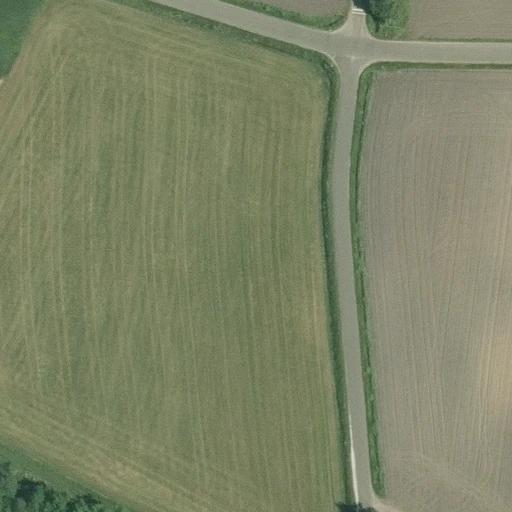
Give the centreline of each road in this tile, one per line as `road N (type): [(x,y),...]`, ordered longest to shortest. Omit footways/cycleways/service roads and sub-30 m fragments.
road 1 (unclassified): [(369,511),(340,207),(352,49)]
road 2 (unclassified): [(352,49),(177,0)]
road 3 (unclassified): [(511,52),(352,49)]
